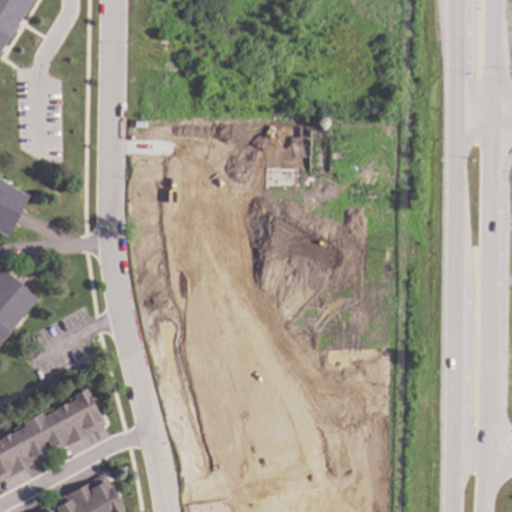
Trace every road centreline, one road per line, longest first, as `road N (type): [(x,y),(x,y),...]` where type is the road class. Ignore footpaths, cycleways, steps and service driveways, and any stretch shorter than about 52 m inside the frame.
road 1 (residential): [(114,0),(107,245),(164,511)]
road 2 (primary): [(482,511),(488,0)]
road 3 (primary): [(454,0),(450,511)]
